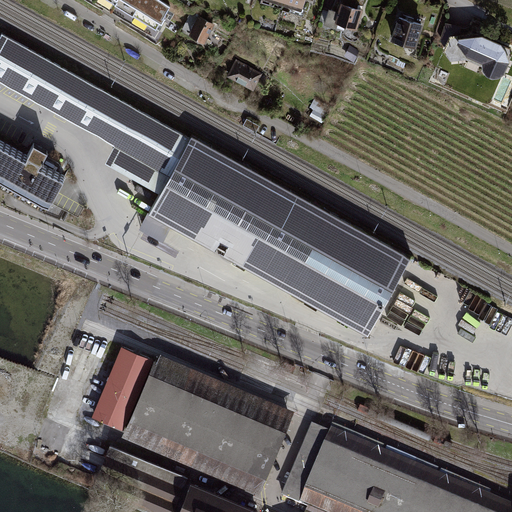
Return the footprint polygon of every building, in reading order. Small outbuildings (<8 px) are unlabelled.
[(126,0),(159,21),(169,6),(159,0),(126,0)] [(273,0),(314,13),(318,0),(273,0)] [(363,8),(341,1),(335,22),(357,29),(363,8)] [(214,26),(196,16),(187,31),(205,41),(214,26)] [(424,24),(398,16),(390,40),(416,48),(424,24)] [(475,54),(468,30),(446,32),(447,57),(479,81),(503,78),(502,58),(475,54)] [(2,32),(0,35),(0,79),(115,144),(106,159),(153,185),(161,170),(182,132),(2,32)] [(260,73),(235,60),(228,74),(252,87),(260,73)] [(247,118),(243,124),(256,132),(260,125),(247,118)] [(161,190),(149,211),(368,332),(410,255),(191,135),(161,190)] [(27,155),(0,139),(0,175),(19,185),(50,203),(56,192),(65,176),(41,163),(47,151),(40,147),(33,143),(27,155)] [(152,359),(122,347),(93,415),(123,428),(152,359)] [(258,488),(289,418),(154,360),(124,430),(258,488)] [(511,511),(309,425),(280,494),(304,504),(300,511),(511,511)] [(256,511),(107,450),(94,482),(166,511),(256,511)]
